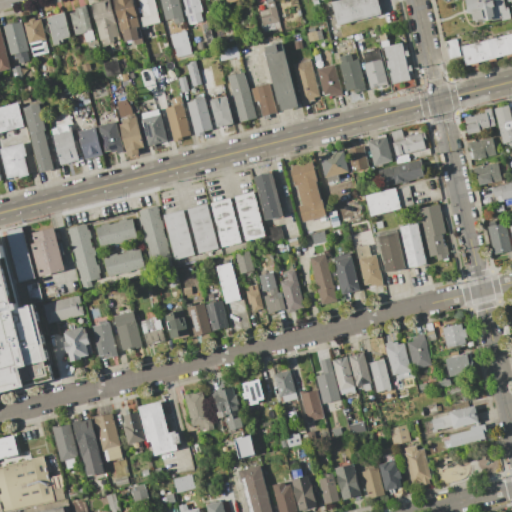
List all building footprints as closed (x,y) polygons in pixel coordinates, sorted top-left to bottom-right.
[(102,0),(110,0),(120,40),(101,45),(91,3),(102,0)] [(133,0),(144,42),(134,45),(133,40),(127,41),(124,31),(121,32),(114,3),(119,2),(118,0),(133,0)] [(155,0),(161,22),(147,26),(148,28),(141,29),(139,18),(143,17),(139,0),(155,0)] [(179,0),(185,21),(174,24),(173,19),(165,20),(160,0),(179,0)] [(199,0),(202,12),(201,13),(203,21),(189,25),(187,16),(185,16),(184,10),(186,9),(183,0),(199,0)] [(378,0),(382,14),(338,25),(332,2),(340,0),(378,0)] [(511,18),(485,25),(483,18),(473,21),(472,14),(469,14),(465,0),(506,0),(507,2),(504,2),(506,9),(509,9),(511,18)] [(274,2),(281,27),(264,31),(259,11),(268,9),(267,3),(274,2)] [(92,30),(85,31),(85,33),(75,35),(69,12),(75,11),(74,8),(86,5),(92,30)] [(47,17),(52,16),(52,15),(65,12),(71,39),(63,41),(64,43),(54,46),(47,17)] [(24,23),(29,22),(29,19),(35,18),(36,20),(41,19),(49,52),(32,56),(30,44),(29,44),(24,23)] [(22,22),(29,50),(28,51),(30,60),(19,63),(18,58),(16,59),(15,54),(11,55),(4,26),(22,22)] [(209,23),(214,44),(207,46),(202,25),(209,23)] [(0,27),(10,68),(0,70),(0,27)] [(321,30),(323,39),(309,42),(307,33),(321,30)] [(386,33),(387,40),(381,42),(379,34),(386,33)] [(511,33),(511,53),(466,65),(461,46),(511,33)] [(175,37),(178,49),(171,51),(168,39),(175,37)] [(456,39),(461,56),(449,59),(445,42),(456,39)] [(283,42),(299,108),(281,112),(265,46),(283,42)] [(410,80),(392,84),(390,73),(391,73),(390,68),(389,69),(387,62),(388,62),(387,58),(386,58),(383,47),(401,43),(403,51),(407,50),(408,55),(404,56),(407,66),(411,65),(412,70),(408,71),(410,80)] [(238,55),(220,60),(218,51),(236,46),(238,55)] [(388,83),(370,88),(364,64),(365,64),(362,53),(378,49),(381,60),(382,60),(388,83)] [(366,90),(355,92),(354,88),(346,90),(339,64),(341,64),(339,56),(351,53),(353,61),(358,59),(366,90)] [(116,59),(119,73),(105,76),(102,63),(116,59)] [(310,60),(319,97),(314,98),(315,100),(310,102),(310,103),(303,105),(293,64),(310,60)] [(196,61),(201,84),(193,87),(187,63),(196,61)] [(89,63),(91,70),(84,72),(82,65),(89,63)] [(342,95),(330,97),(329,94),(323,95),(317,69),(335,64),(342,95)] [(20,65),(23,78),(15,80),(12,67),(20,65)] [(208,68),(212,82),(202,84),(199,71),(208,68)] [(256,118),(240,122),(228,75),(245,71),(256,118)] [(184,76),(188,91),(182,92),(179,77),(184,76)] [(268,83),(276,113),(262,116),(259,101),(254,102),(251,88),(255,87),(255,86),(268,83)] [(226,96),(233,124),(218,128),(211,99),(226,96)] [(136,113),(144,148),(138,149),(139,153),(127,156),(118,117),(120,117),(116,101),(130,98),(133,114),(136,113)] [(213,130),(203,133),(204,135),(196,137),(187,102),(205,98),(213,130)] [(0,107),(19,102),(25,127),(0,132),(0,107)] [(54,169),(39,172),(23,107),(38,104),(54,169)] [(183,104),(191,136),(182,138),(183,141),(174,143),(166,108),(183,104)] [(508,105),(511,120),(511,141),(503,143),(494,108),(508,105)] [(468,134),(465,122),(462,122),(461,118),(485,112),(484,109),(491,108),(495,126),(490,127),(491,129),(468,134)] [(168,142),(149,146),(142,118),(143,117),(142,113),(159,109),(168,142)] [(116,121),(123,152),(116,154),(116,152),(111,153),(110,150),(104,152),(97,125),(116,121)] [(69,124),(77,157),(59,161),(51,128),(69,124)] [(96,127),(103,155),(85,159),(78,131),(96,127)] [(425,148),(396,155),(390,132),(402,130),(403,137),(421,133),(425,148)] [(374,165),(368,141),(386,137),(392,161),(374,165)] [(496,155),(474,160),(470,142),(492,137),(496,155)] [(0,149),(22,143),(30,174),(18,177),(18,176),(7,178),(0,149)] [(364,146),(369,168),(352,172),(347,150),(364,146)] [(344,152),(349,172),(326,178),(321,157),(328,156),(328,154),(337,152),(337,153),(344,152)] [(424,177),(383,187),(379,170),(420,160),(424,177)] [(312,161),(325,216),(302,221),(298,205),(302,205),(297,186),(294,187),(289,167),(312,161)] [(498,162),(502,180),(479,186),(476,172),(474,173),(473,168),(498,162)] [(265,220),(254,177),(272,172),(282,216),(265,220)] [(511,197),(499,201),(498,197),(495,197),(492,188),(511,183),(511,197)] [(371,216),(366,195),(395,188),(396,189),(407,186),(412,206),(371,216)] [(253,191),(264,236),(246,241),(234,196),(253,191)] [(230,198),(241,242),(222,247),(211,202),(230,198)] [(207,204),(218,248),(199,253),(188,208),(207,204)] [(429,256),(425,237),(424,237),(418,209),(439,204),(446,234),(444,234),(449,258),(437,260),(436,255),(429,256)] [(157,205),(170,261),(152,265),(138,210),(157,205)] [(184,210),(195,255),(175,260),(164,215),(184,210)] [(132,218),(137,238),(100,247),(95,227),(132,218)] [(511,251),(493,255),(488,227),(490,226),(489,222),(496,221),(497,225),(506,223),(511,251)] [(418,223),(427,263),(409,267),(400,227),(418,223)] [(82,289),(68,229),(86,224),(100,278),(91,281),(92,286),(82,289)] [(279,224),(282,238),(269,242),(265,228),(279,224)] [(35,278),(18,282),(6,231),(22,227),(35,278)] [(65,270),(39,277),(31,244),(34,243),(32,233),(55,227),(65,270)] [(397,231),(405,268),(386,272),(378,236),(397,231)] [(0,237),(19,309),(35,305),(49,361),(45,362),(46,368),(50,367),(54,380),(0,394),(0,237)] [(383,285),(375,287),(375,285),(364,288),(356,248),(369,245),(371,255),(376,254),(383,285)] [(139,249),(144,268),(108,277),(103,258),(139,249)] [(235,254),(249,251),(254,271),(240,275),(235,254)] [(309,257),(325,253),(337,301),(320,305),(309,257)] [(360,290),(342,295),(333,257),(350,253),(360,290)] [(241,299),(225,303),(216,266),(232,263),(241,299)] [(305,308),(287,312),(280,281),(287,279),(286,271),(295,269),(305,308)] [(38,282),(43,302),(31,305),(26,285),(38,282)] [(263,308),(251,311),(246,292),(248,291),(247,287),(257,284),(263,308)] [(286,310),(268,314),(263,296),(270,295),(268,288),(276,286),(278,292),(281,291),(286,310)] [(84,314),(47,323),(42,304),(79,296),(84,314)] [(228,326),(212,330),(206,304),(222,300),(228,326)] [(211,332),(194,336),(187,307),(204,303),(211,332)] [(143,346),(122,351),(114,316),(134,311),(143,346)] [(190,333),(170,338),(164,316),(184,311),(190,333)] [(166,341),(146,346),(140,321),(156,317),(156,320),(161,319),(166,341)] [(118,355),(106,357),(106,354),(99,356),(92,327),(99,325),(98,321),(106,319),(107,323),(110,322),(118,355)] [(430,322),(435,339),(427,341),(423,324),(430,322)] [(442,328),(461,323),(462,329),(465,328),(469,342),(447,348),(442,328)] [(64,332),(83,328),(84,333),(88,333),(93,354),(84,356),(84,358),(71,361),(69,352),(67,353),(64,342),(66,342),(64,332)] [(432,365),(414,370),(406,343),(413,341),(412,338),(417,337),(416,335),(423,333),(432,365)] [(411,371),(392,376),(390,368),(391,368),(388,356),(387,356),(385,348),(386,347),(385,343),(392,342),(392,343),(397,342),(398,345),(404,343),(411,371)] [(363,352),(371,383),(369,383),(371,390),(364,392),(363,385),(356,387),(348,356),(363,352)] [(446,359),(467,353),(472,371),(450,376),(446,359)] [(347,356),(356,391),(341,395),(332,360),(347,356)] [(340,399),(323,404),(316,376),(323,374),(320,360),(330,358),(340,399)] [(384,359),(391,388),(377,392),(369,362),(384,359)] [(290,370),(297,399),(284,402),(282,396),(278,397),(276,391),(278,391),(273,374),(290,370)] [(449,376),(451,384),(439,387),(437,379),(449,376)] [(259,379),(264,399),(259,400),(260,402),(250,405),(248,398),(244,399),(242,393),(245,393),(242,384),(259,379)] [(419,384),(428,382),(429,387),(420,390),(419,384)] [(446,389),(459,385),(461,394),(448,397),(446,389)] [(234,387),(239,405),(238,405),(242,421),(244,427),(230,431),(226,417),(218,419),(217,412),(219,411),(215,396),(219,395),(218,391),(234,387)] [(324,418),(307,422),(299,391),(304,390),(305,393),(316,390),(324,418)] [(183,395),(193,392),(193,394),(202,391),(209,418),(212,418),(215,429),(200,433),(198,425),(191,426),(183,395)] [(138,406),(160,401),(168,433),(175,431),(176,434),(179,433),(181,443),(176,444),(177,449),(154,455),(151,441),(147,442),(138,406)] [(436,403),(438,412),(423,415),(421,407),(436,403)] [(478,422),(453,429),(452,426),(434,430),(432,420),(450,415),(449,411),(474,405),(478,422)] [(145,440),(140,441),(142,448),(135,449),(134,443),(127,444),(123,426),(126,426),(123,416),(138,412),(145,440)] [(112,413),(121,446),(119,446),(122,457),(106,461),(103,451),(102,451),(93,417),(112,413)] [(104,472),(86,476),(81,457),(72,422),(77,421),(77,422),(91,418),(104,472)] [(363,422),(366,431),(351,435),(349,426),(363,422)] [(51,427),(58,425),(58,427),(70,423),(78,456),(73,457),(76,467),(67,469),(64,460),(60,461),(51,427)] [(406,424),(410,441),(393,446),(388,429),(406,424)] [(485,424),(487,431),(484,432),(485,438),(446,449),(444,441),(450,439),(449,436),(470,430),(470,428),(485,424)] [(340,427),(342,435),(334,437),(332,429),(340,427)] [(313,430),(315,439),(307,441),(305,432),(313,430)] [(293,446),(288,447),(286,437),(289,436),(288,435),(294,434),(294,435),(299,434),(301,444),(298,445),(298,447),(294,448),(293,446)] [(0,438),(14,435),(19,453),(20,457),(18,457),(0,461),(0,438)] [(250,435),(255,454),(239,458),(234,439),(250,435)] [(304,446),(307,455),(300,457),(298,448),(304,446)] [(424,448),(432,479),(429,480),(430,484),(422,486),(421,482),(412,485),(404,453),(424,448)] [(2,511),(0,501),(0,467),(20,462),(18,457),(20,457),(19,453),(29,450),(32,459),(52,454),(59,484),(51,486),(54,501),(10,511),(2,511)] [(402,486),(385,491),(378,465),(386,463),(385,459),(394,457),(398,472),(400,471),(401,478),(400,479),(402,486)] [(361,495),(343,500),(335,468),(353,463),(361,495)] [(272,511),(248,511),(238,471),(260,465),(272,511)] [(378,467),(385,494),(369,499),(362,472),(378,467)] [(318,506),(299,511),(291,480),(293,479),(291,470),(301,468),(303,476),(310,475),(318,506)] [(339,500),(325,504),(318,480),(326,478),(325,475),(332,473),(339,500)] [(172,478),(175,492),(193,488),(190,474),(172,478)] [(127,475),(129,483),(116,487),(114,479),(127,475)] [(298,511),(294,511),(278,511),(272,485),(285,482),(286,485),(289,484),(291,491),(293,491),(298,511)] [(145,483),(150,503),(137,506),(132,487),(145,483)] [(84,487),(86,494),(78,496),(76,489),(84,487)] [(120,511),(111,511),(111,509),(109,510),(106,495),(116,493),(120,511)] [(222,501),(225,511),(224,511),(207,511),(206,505),(222,501)]
